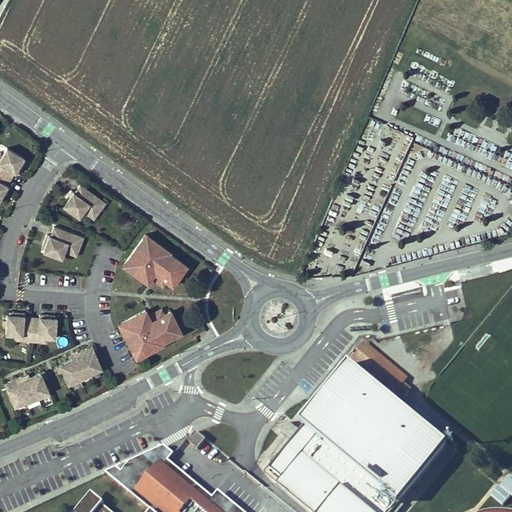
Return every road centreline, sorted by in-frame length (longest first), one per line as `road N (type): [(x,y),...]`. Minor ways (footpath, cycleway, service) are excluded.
road 1 (tertiary): [(252,332),(0,451)]
road 2 (residential): [(260,294),(64,144)]
road 3 (tertiary): [(511,250),(303,303)]
road 4 (residential): [(64,144),(20,213),(0,283)]
